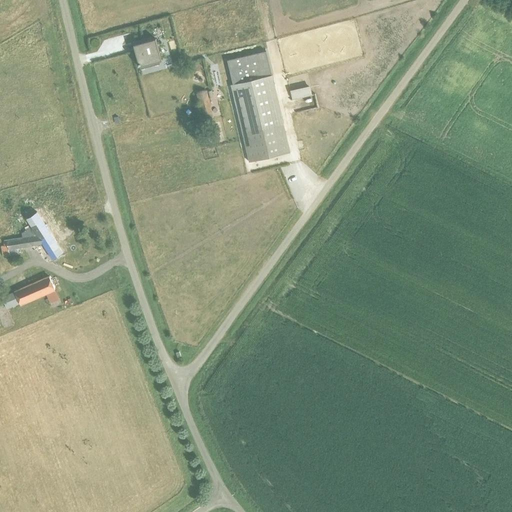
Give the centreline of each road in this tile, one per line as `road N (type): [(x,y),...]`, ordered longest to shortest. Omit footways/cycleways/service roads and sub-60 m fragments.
road 1 (unclassified): [(175,380),(198,362),(464,0)]
road 2 (unclassified): [(175,380),(124,244),(63,0)]
road 3 (unclassified): [(226,493),(175,380)]
